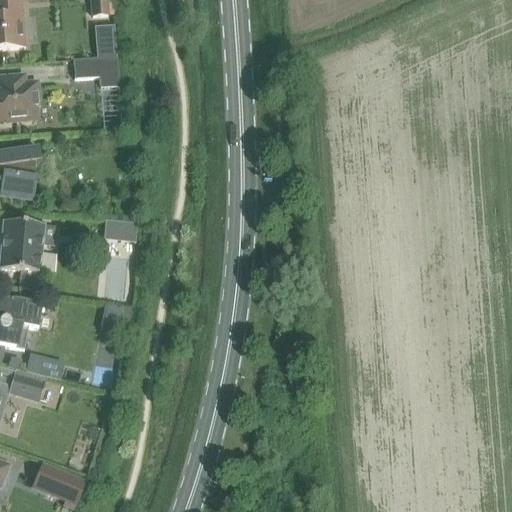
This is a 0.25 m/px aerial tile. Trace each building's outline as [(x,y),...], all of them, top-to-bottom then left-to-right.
[(90,0),(91,20),(109,19),(107,0),(90,0)] [(0,51),(26,50),(22,2),(0,3),(0,51)] [(114,24),(95,26),(98,60),(117,58),(115,41),(114,24)] [(119,88),(117,58),(98,60),(73,62),(74,81),(98,80),(100,90),(119,88)] [(25,78),(18,78),(0,79),(0,121),(7,121),(7,124),(27,123),(37,122),(36,103),(39,103),(38,84),(25,85),(25,78)] [(0,196),(20,199),(34,201),(39,165),(41,165),(39,151),(0,156),(0,171),(4,171),(4,176),(3,176),(0,196)] [(95,204),(95,213),(105,214),(106,204),(95,204)] [(104,242),(136,245),(138,225),(105,222),(104,242)] [(57,229),(44,228),(44,227),(4,224),(0,271),(40,275),(42,248),(55,249),(57,229)] [(0,345),(25,351),(30,330),(38,332),(42,312),(38,310),(39,309),(34,307),(29,305),(23,303),(18,302),(12,302),(6,302),(1,303),(0,302),(0,345)] [(131,309),(106,306),(101,329),(120,333),(119,338),(126,339),(131,309)] [(26,357),(23,372),(51,378),(54,363),(26,357)] [(14,378),(11,389),(0,385),(0,415),(7,394),(40,404),(45,387),(14,378)] [(0,488),(0,489),(9,468),(0,464),(0,488)] [(89,479),(91,470),(85,468),(83,477),(89,479)] [(64,476),(55,498),(76,507),(86,485),(64,476)]
